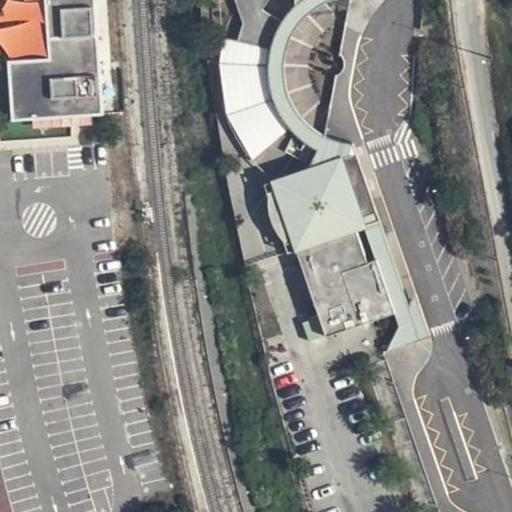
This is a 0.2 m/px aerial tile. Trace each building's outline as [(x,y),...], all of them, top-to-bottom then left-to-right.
[(48,0),(49,4),(52,54),(53,64),(11,67),(15,126),(106,120),(99,0),(48,0)] [(255,0),(249,12),(243,32),(278,41),(281,30),(287,19),(289,14),(270,2),(270,0),(255,0)] [(245,0),(249,12),(255,0),(245,0)] [(357,149),(365,149),(360,135),(347,133),(332,128),(317,119),(307,108),(299,96),(294,80),(291,70),(291,56),(293,42),(299,26),(308,12),(317,3),(321,0),(299,0),(298,2),(289,14),(287,19),(281,30),(278,41),(276,52),(276,62),(277,75),(280,90),(287,104),(297,119),(307,129),(318,137),(322,140),(334,144),(347,148),(357,149)] [(49,4),(1,9),(6,60),(52,54),(49,4)] [(322,140),(311,161),(347,148),(334,144),(322,140)] [(332,327),(402,303),(383,250),(374,253),(363,221),(369,209),(347,148),(311,161),(272,175),(295,243),(303,241),(332,327)] [(383,250),(402,303),(406,316),(391,346),(437,328),(423,286),(415,297),(365,149),(357,149),(347,148),(369,209),(363,221),(374,253),(383,250)]
